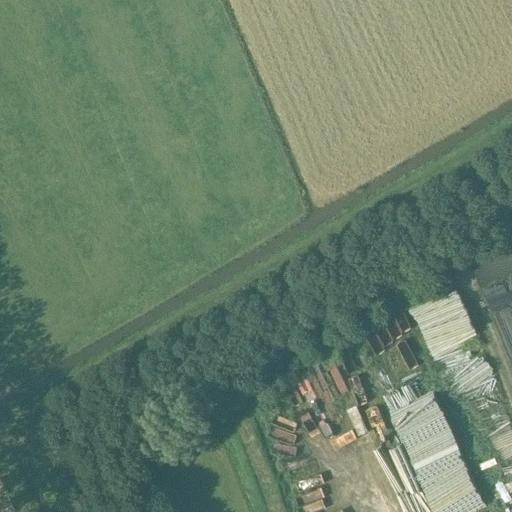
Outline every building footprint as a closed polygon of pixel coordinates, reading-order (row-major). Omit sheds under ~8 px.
[(511,257),(496,258),(497,271),(511,270),(511,257)] [(511,278),(484,289),(511,364),(511,278)] [(411,320),(419,337),(438,328),(430,311),(411,320)] [(393,392),(400,428),(412,426),(405,390),(393,392)] [(291,441),(300,422),(277,411),(268,430),(291,441)] [(457,511),(487,511),(484,500),(457,508),(457,511)]
